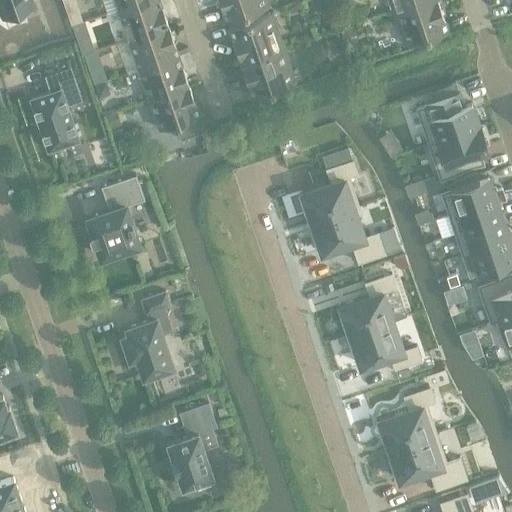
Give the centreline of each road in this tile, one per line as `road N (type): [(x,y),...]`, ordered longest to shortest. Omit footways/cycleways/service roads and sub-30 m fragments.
road 1 (residential): [(358,511),(245,175)]
road 2 (residential): [(0,198),(105,511)]
